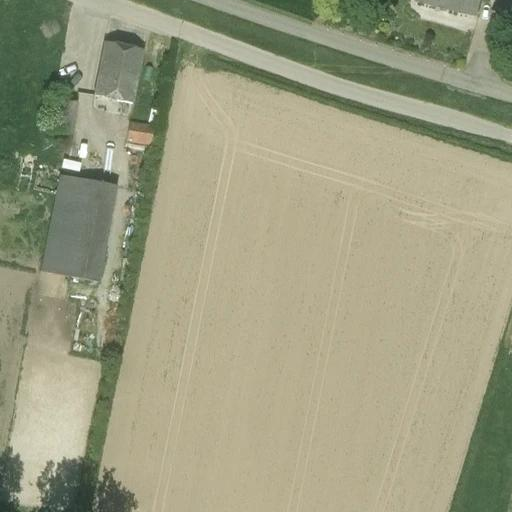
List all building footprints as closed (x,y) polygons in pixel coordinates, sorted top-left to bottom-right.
[(416,0),(416,3),(447,11),(449,0),(416,0)] [(449,0),(447,11),(478,18),(482,0),(449,0)] [(473,33),(477,22),(446,11),(442,22),(473,33)] [(131,105),(142,53),(104,45),(93,97),(131,105)] [(53,100),(48,135),(72,138),(78,104),(53,100)] [(154,128),(130,123),(126,143),(151,147),(154,128)] [(98,286),(116,189),(59,177),(40,274),(98,286)]
